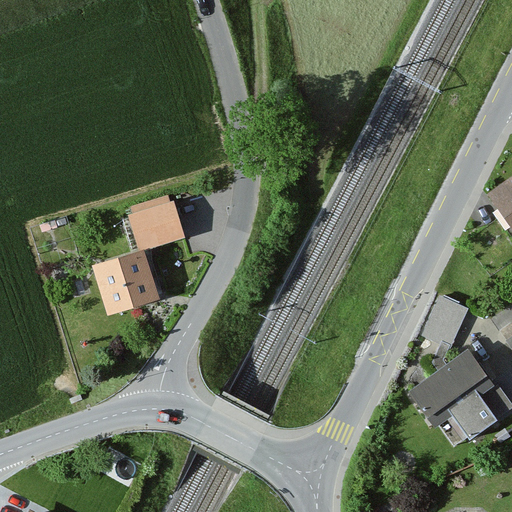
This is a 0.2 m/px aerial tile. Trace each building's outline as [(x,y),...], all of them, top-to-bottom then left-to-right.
[(511,166),(490,182),(511,212),(511,166)] [(134,247),(175,237),(167,205),(126,216),(134,247)] [(86,265),(100,316),(150,303),(137,252),(86,265)] [(434,287),(420,324),(440,332),(454,294),(434,287)] [(438,418),(498,376),(469,334),(408,376),(438,418)] [(305,361),(298,358),(292,371),(299,374),(305,361)] [(80,394),(69,398),(71,405),(83,401),(80,394)] [(97,481),(116,489),(130,460),(110,452),(97,481)] [(49,508),(55,511),(76,511),(85,495),(63,483),(49,508)]
